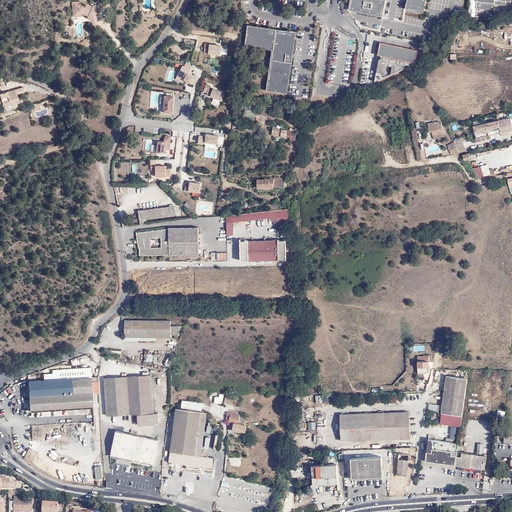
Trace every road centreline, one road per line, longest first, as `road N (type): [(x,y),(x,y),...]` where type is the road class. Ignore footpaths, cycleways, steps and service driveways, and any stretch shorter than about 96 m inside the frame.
road 1 (residential): [(184,0),(131,88),(107,166),(124,266),(120,305),(85,350),(0,384)]
road 2 (unclassified): [(331,13),(322,77),(329,91),(348,90),(358,72),(360,36),(344,18)]
road 3 (secondary): [(511,496),(346,511)]
road 4 (secondary): [(192,511),(44,482)]
